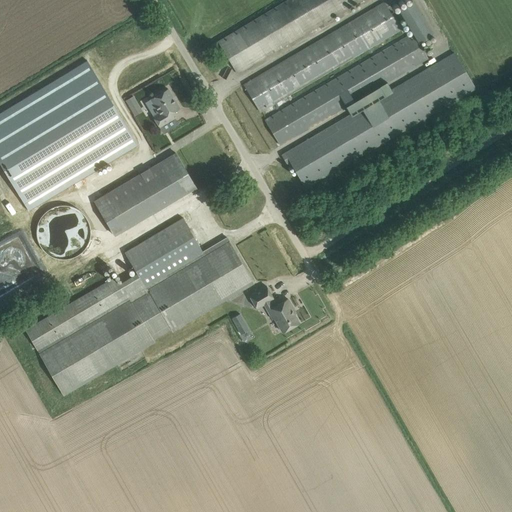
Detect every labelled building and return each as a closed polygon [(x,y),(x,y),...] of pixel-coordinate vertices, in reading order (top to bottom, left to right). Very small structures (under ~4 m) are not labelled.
[(288,0),(219,41),(238,73),(361,0),(288,0)] [(413,33),(265,120),(280,145),(428,58),(419,42),(433,34),(412,0),(398,8),(413,33)] [(244,84),(260,111),(400,29),(384,2),(253,79),(244,84)] [(287,163),(290,161),(306,187),(475,87),(454,52),(282,154),(287,163)] [(87,56),(0,110),(0,161),(29,211),(138,146),(87,56)] [(153,98),(161,112),(154,116),(160,127),(168,123),(167,122),(166,123),(163,118),(180,108),(168,88),(166,90),(165,88),(160,91),(161,93),(153,98)] [(135,94),(127,99),(136,115),(144,110),(135,94)] [(167,158),(94,201),(114,235),(195,187),(198,192),(199,191),(176,152),(167,158)] [(38,227),(37,232),(38,237),(39,242),(41,246),(44,250),(48,253),(52,256),(56,258),(61,259),(66,259),(71,258),(75,256),(80,253),(83,250),(86,246),(88,242),(90,237),(90,232),(90,227),(88,222),(86,218),(83,214),(80,211),(75,208),(71,207),(66,206),(61,206),(56,207),(52,208),(48,211),(44,214),(41,218),(39,222),(38,227)] [(125,251),(137,273),(119,283),(116,277),(27,328),(65,394),(155,342),(153,339),(171,328),(173,330),(252,284),(226,238),(203,251),(183,217),(125,251)] [(274,298),(266,285),(249,295),(257,310),(264,306),(272,320),(274,318),(282,332),(299,322),(291,309),(293,308),(288,299),(275,306),(272,299),(274,298)] [(242,312),(233,317),(241,334),(250,330),(242,312)]
